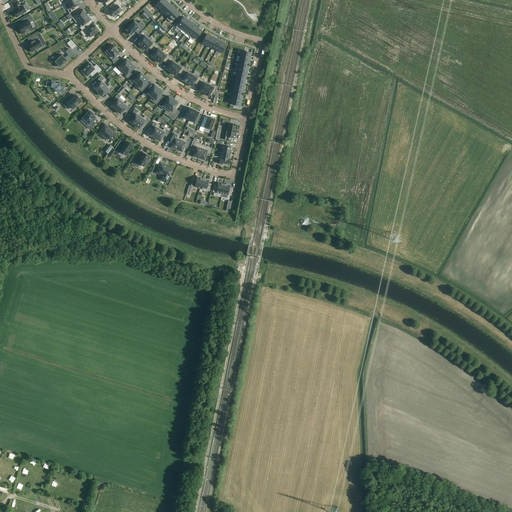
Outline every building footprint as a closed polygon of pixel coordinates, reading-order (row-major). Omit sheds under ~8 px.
[(73,0),(66,4),(65,4),(68,9),(67,10),(69,13),(75,10),(73,7),(79,4),(77,0),(73,0)] [(114,7),(112,8),(109,11),(109,12),(108,13),(111,15),(113,17),(118,13),(119,14),(121,12),(121,11),(122,9),(119,6),(122,4),(118,0),(116,0),(113,3),(113,4),(115,6),(114,7)] [(165,0),(160,0),(156,5),(160,9),(167,2),(165,0)] [(21,6),(18,1),(12,4),(15,9),(13,11),(16,18),(26,12),(22,5),(21,6)] [(167,2),(160,9),(164,13),(171,6),(167,2)] [(171,6),(164,13),(168,17),(175,10),(171,6)] [(75,11),(67,16),(70,20),(72,18),(76,23),(78,22),(86,15),(85,13),(85,12),(84,10),(83,10),(82,10),(81,11),(77,14),(75,11)] [(168,17),(167,19),(171,23),(180,14),(175,10),(168,17)] [(86,15),(78,22),(80,24),(81,26),(79,27),(79,28),(82,31),(87,27),(84,24),(89,21),(90,20),(89,19),(90,18),(88,16),(87,16),(86,15)] [(23,23),(18,26),(20,30),(19,31),(21,34),(25,32),(26,33),(29,31),(29,30),(32,28),(27,19),(27,18),(26,17),(26,18),(21,20),(23,23)] [(184,17),(176,27),(181,31),(182,29),(188,21),(184,17)] [(137,28),(140,31),(141,31),(143,28),(145,26),(140,21),(138,23),(135,20),(126,29),(128,31),(127,32),(130,35),(135,31),(137,28)] [(188,21),(182,29),(186,32),(187,32),(193,24),(188,21)] [(193,24),(187,32),(191,35),(197,27),(193,24)] [(85,28),(81,31),(85,36),(86,35),(89,38),(90,37),(91,38),(94,36),(93,35),(98,31),(97,29),(98,28),(96,26),(95,26),(94,25),(88,31),(85,28)] [(191,35),(189,37),(194,41),(202,31),(197,27),(191,35)] [(145,34),(142,31),(138,36),(140,38),(136,43),(139,45),(140,45),(141,46),(148,39),(144,34),(145,34)] [(38,39),(42,37),(39,33),(29,38),(32,43),(28,45),(32,52),(42,46),(38,39)] [(207,34),(202,44),(207,46),(212,37),(207,34)] [(212,37),(207,46),(211,49),(216,39),(212,37)] [(153,42),(149,38),(148,39),(141,46),(146,50),(149,46),(152,49),(156,44),(154,42),(153,42)] [(216,39),(211,49),(216,51),(221,42),(216,39)] [(72,49),(76,46),(71,40),(67,43),(72,49)] [(221,42),(216,51),(221,54),(226,44),(221,42)] [(159,47),(156,44),(152,49),(154,51),(153,52),(150,56),(153,59),(154,58),(155,59),(162,51),(158,47),(159,47)] [(112,45),(106,50),(114,58),(111,60),(114,63),(119,59),(116,56),(119,53),(115,49),(115,48),(112,45)] [(53,62),(52,63),(56,63),(55,66),(59,67),(73,54),(69,50),(68,49),(65,52),(68,55),(65,58),(62,55),(58,58),(53,57),(53,59),(53,62)] [(163,59),(166,62),(170,57),(167,54),(167,55),(162,51),(155,59),(160,63),(162,61),(163,59)] [(170,57),(166,62),(169,64),(168,65),(165,68),(168,70),(167,71),(170,73),(177,63),(172,60),(173,59),(170,57)] [(119,62),(115,67),(121,73),(123,71),(130,63),(126,59),(121,65),(119,62)] [(130,63),(123,71),(127,75),(125,77),(127,79),(128,78),(131,74),(129,72),(134,67),(130,63)] [(181,73),(185,68),(182,66),(182,67),(177,63),(170,73),(173,75),(173,74),(175,76),(179,71),(181,73)] [(96,65),(93,68),(89,64),(80,72),(86,78),(89,75),(91,77),(96,72),(98,74),(101,71),(96,65)] [(187,83),(192,74),(187,71),(188,70),(185,68),(181,73),(184,75),(183,77),(181,80),(187,83)] [(133,76),(128,80),(133,84),(135,82),(137,84),(144,76),(140,72),(135,78),(133,76)] [(197,77),(192,74),(187,83),(188,84),(188,85),(191,87),(191,86),(192,87),(194,84),(195,82),(198,84),(201,78),(198,76),(197,77)] [(97,92),(105,85),(103,82),(105,81),(101,76),(97,80),(99,83),(93,87),(95,89),(94,90),(97,92)] [(137,84),(135,86),(141,92),(146,87),(143,85),(148,80),(149,79),(146,76),(145,77),(144,76),(137,84)] [(204,80),(201,78),(198,84),(201,86),(200,87),(198,90),(204,93),(209,84),(203,81),(204,80)] [(60,83),(60,82),(52,81),(52,82),(47,81),(46,86),(55,88),(55,89),(53,91),(55,94),(57,92),(60,95),(66,90),(63,88),(64,87),(61,83),(59,85),(59,84),(59,83),(60,83)] [(209,84),(204,93),(205,94),(205,95),(209,97),(211,93),(212,91),(215,93),(217,87),(214,85),(213,86),(209,84)] [(97,92),(99,95),(100,95),(101,96),(107,91),(109,94),(113,90),(109,85),(107,87),(105,85),(97,92)] [(147,89),(143,94),(145,96),(147,94),(151,97),(158,89),(158,88),(158,87),(155,85),(155,86),(154,85),(149,91),(147,89)] [(158,89),(151,97),(155,100),(154,103),(156,105),(160,100),(158,98),(163,92),(162,92),(163,91),(160,89),(159,89),(158,89)] [(115,111),(123,102),(124,101),(119,97),(120,96),(118,94),(114,99),(116,101),(111,106),(113,107),(112,108),(115,111)] [(64,106),(67,103),(73,109),(82,101),(79,98),(79,99),(75,95),(70,100),(67,97),(61,102),(64,106)] [(162,101),(159,106),(166,111),(173,100),(169,96),(164,103),(162,101)] [(173,100),(166,111),(169,113),(167,115),(174,119),(179,112),(174,109),(178,103),(177,102),(178,102),(175,99),(174,100),(173,100)] [(123,102),(115,111),(118,113),(119,112),(120,114),(125,108),(127,110),(131,106),(127,102),(125,104),(123,102)] [(183,112),(179,119),(182,120),(184,118),(189,120),(194,110),(188,108),(185,114),(183,112)] [(138,115),(140,112),(135,109),(132,114),(134,116),(130,122),(131,123),(131,124),(134,126),(141,116),(138,115)] [(194,110),(189,120),(194,123),(197,124),(199,120),(196,118),(198,115),(199,113),(194,110)] [(93,115),(94,115),(93,114),(93,113),(91,111),(90,112),(90,111),(89,112),(88,111),(86,114),(87,114),(83,118),(87,122),(85,125),(90,130),(95,124),(92,121),(95,118),(93,115)] [(146,124),(150,119),(145,116),(143,118),(141,116),(134,126),(137,128),(138,127),(139,129),(144,123),(146,124)] [(202,121),(199,130),(203,132),(205,127),(211,130),(215,120),(208,117),(206,123),(202,121)] [(225,123),(224,129),(236,132),(237,125),(229,124),(230,121),(223,120),(222,123),(225,123)] [(158,127),(159,125),(154,122),(151,127),(153,129),(150,135),(152,136),(151,137),(154,139),(160,129),(158,127)] [(105,124),(97,133),(106,140),(108,138),(111,141),(116,134),(105,124)] [(154,139),(158,141),(158,140),(160,141),(164,135),(166,136),(169,131),(164,128),(163,130),(160,129),(154,139)] [(235,138),(236,132),(224,129),(222,139),(230,141),(231,137),(235,138)] [(171,139),(169,143),(170,143),(172,144),(171,147),(173,148),(172,148),(176,150),(181,139),(178,138),(179,136),(174,133),(171,139)] [(181,139),(176,150),(179,152),(180,151),(182,152),(185,145),(187,146),(191,139),(185,137),(184,139),(181,138),(181,139)] [(123,144),(120,142),(115,149),(119,151),(126,155),(132,146),(125,141),(123,144)] [(198,159),(203,145),(194,142),(193,148),(195,149),(193,156),(195,157),(195,158),(198,159)] [(198,159),(202,160),(202,159),(204,160),(207,153),(210,154),(211,148),(203,145),(198,159)] [(144,167),(146,163),(148,161),(147,160),(150,156),(143,152),(141,156),(137,154),(132,164),(135,166),(137,163),(144,167)] [(220,158),(220,157),(215,156),(214,159),(220,160),(219,164),(228,165),(229,159),(220,158)] [(171,170),(166,168),(167,165),(160,162),(155,172),(162,175),(160,179),(167,183),(170,175),(169,175),(171,170)] [(203,179),(197,177),(196,180),(193,179),(191,186),(200,188),(203,179)] [(200,188),(209,191),(211,184),(208,183),(208,180),(203,179),(200,188)] [(224,184),(218,183),(217,186),(214,185),(212,192),(222,194),(224,184)] [(222,194),(231,196),(232,189),(229,188),(230,185),(224,184),(222,194)]
